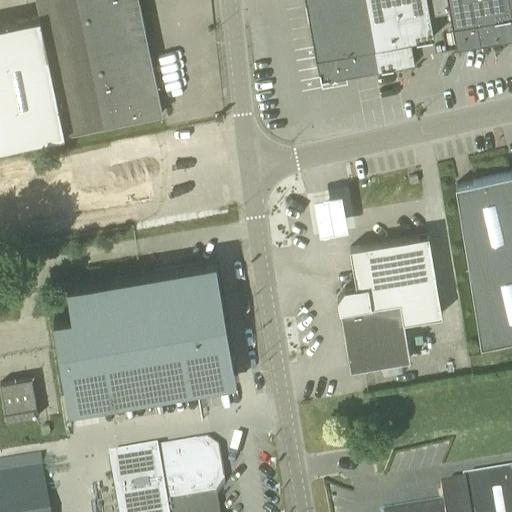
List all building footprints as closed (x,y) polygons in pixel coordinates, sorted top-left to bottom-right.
[(65,135),(162,114),(138,0),(36,0),(40,16),(0,24),(0,147),(65,133),(65,135)] [(305,0),(316,60),(320,83),(378,73),(365,0),(305,0)] [(428,14),(438,12),(435,0),(365,0),(378,73),(413,67),(409,42),(433,38),(428,14)] [(479,47),(511,41),(511,26),(507,0),(435,0),(438,12),(448,10),(451,28),(452,28),(456,50),(479,46),(479,47)] [(127,173),(125,165),(47,180),(54,219),(150,201),(144,170),(127,173)] [(481,346),(511,339),(511,172),(455,185),(481,346)] [(0,224),(14,222),(8,188),(0,189),(0,224)] [(340,193),(313,197),(319,233),(346,228),(340,193)] [(179,217),(200,212),(197,197),(176,202),(179,217)] [(441,316),(428,236),(349,249),(356,287),(344,289),(337,299),(339,311),(340,311),(350,370),(410,360),(403,322),(441,316)] [(215,261),(66,286),(71,316),(52,319),(68,411),(237,382),(215,261)] [(0,386),(6,423),(38,418),(31,379),(0,384),(0,386)] [(156,453),(108,461),(108,463),(116,511),(218,511),(216,498),(224,486),(222,472),(210,464),(219,453),(206,444),(156,453)] [(0,511),(47,511),(41,470),(0,476),(0,511)] [(511,511),(511,475),(461,484),(461,489),(439,493),(441,508),(418,511),(511,511)]
